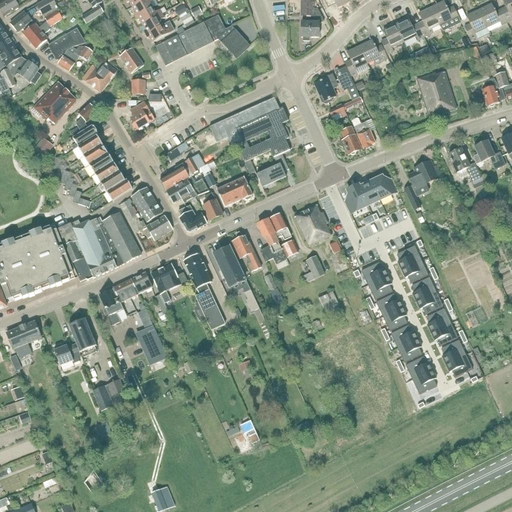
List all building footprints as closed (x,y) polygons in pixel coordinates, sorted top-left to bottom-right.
[(5,0),(3,1),(0,3),(0,12),(4,18),(11,13),(11,14),(15,11),(17,10),(18,9),(19,8),(12,0),(5,0)] [(51,0),(47,0),(37,6),(43,18),(57,10),(51,0)] [(101,4),(98,0),(85,0),(92,10),(92,9),(93,11),(82,18),(86,25),(103,14),(98,6),(101,4)] [(126,0),(125,1),(127,4),(129,3),(132,9),(146,0),(126,0)] [(135,19),(152,9),(149,4),(154,1),(153,0),(146,0),(132,9),(135,14),(133,15),(135,19)] [(306,18),(320,19),(316,10),(312,10),(312,2),(310,3),(309,0),(300,0),(300,17),(306,17),(306,18)] [(337,9),(350,3),(347,0),(325,0),(327,4),(333,1),(337,9)] [(510,19),(511,17),(511,0),(503,0),(502,1),(506,9),(500,12),(507,25),(511,22),(510,19)] [(443,3),(431,9),(439,27),(439,26),(442,32),(460,24),(452,9),(447,11),(443,3)] [(184,6),(174,12),(178,17),(187,12),(184,6)] [(500,12),(495,14),(491,6),(478,12),(486,30),(498,24),(500,28),(507,25),(500,12)] [(17,33),(31,22),(29,20),(31,19),(30,17),(37,13),(34,8),(24,14),(10,25),(17,33)] [(191,12),(194,17),(201,13),(198,8),(191,12)] [(142,26),(162,15),(160,11),(155,14),(152,9),(135,19),(137,22),(139,20),(142,26)] [(439,27),(431,9),(418,15),(422,23),(416,26),(423,39),(433,34),(431,30),(439,27)] [(49,29),(50,28),(62,20),(56,12),(44,19),(46,23),(38,30),(35,26),(23,36),(35,50),(47,40),(43,36),(50,31),(50,30),(49,29)] [(166,13),(162,15),(165,19),(165,20),(171,17),(168,12),(166,13)] [(184,26),(193,21),(188,12),(186,13),(187,15),(180,19),(184,26)] [(474,36),(486,30),(478,12),(466,18),(470,26),(464,29),(470,42),(476,40),(474,36)] [(146,36),(162,26),(159,22),(165,19),(162,15),(142,26),(146,32),(144,33),(146,36)] [(193,21),(184,26),(182,27),(182,28),(177,30),(177,33),(176,33),(178,36),(176,37),(177,38),(163,44),(162,44),(154,47),(155,49),(156,51),(164,67),(167,65),(171,63),(172,64),(172,63),(186,56),(186,57),(194,53),(193,53),(217,41),(220,44),(221,43),(234,56),(233,57),(233,58),(246,46),(249,48),(231,28),(225,31),(224,30),(223,30),(217,17),(203,24),(203,25),(185,34),(183,30),(195,23),(193,21)] [(322,23),(320,19),(306,18),(306,24),(300,24),(300,39),(317,39),(318,25),(322,23)] [(423,39),(416,26),(411,28),(407,20),(394,27),(403,44),(415,38),(417,42),(423,39)] [(153,44),(173,33),(175,32),(170,22),(162,26),(146,36),(147,39),(149,38),(153,44)] [(0,94),(1,94),(7,96),(11,95),(9,89),(3,79),(1,80),(0,78),(0,71),(7,66),(20,58),(0,26),(0,94)] [(391,49),(403,44),(394,27),(382,32),(386,40),(381,43),(387,56),(393,53),(391,49)] [(73,49),(86,45),(77,30),(66,36),(49,46),(59,63),(67,53),(70,55),(76,51),(73,49)] [(366,65),(367,65),(379,59),(381,63),(387,60),(380,47),(375,50),(371,42),(358,48),(366,65)] [(482,56),(490,53),(487,47),(479,50),(482,56)] [(354,71),(366,65),(358,48),(346,54),(350,62),(344,65),(350,77),(356,75),(354,71)] [(58,65),(69,73),(80,58),(85,63),(92,54),(86,49),(78,49),(76,52),(76,51),(70,55),(67,53),(59,63),(58,65)] [(466,53),(469,60),(474,72),(483,68),(475,49),(466,53)] [(132,75),(133,75),(144,66),(132,50),(120,59),(132,75)] [(0,71),(0,78),(1,80),(3,79),(9,89),(16,86),(14,79),(16,76),(29,84),(30,83),(35,86),(41,77),(37,74),(38,71),(26,62),(20,58),(7,66),(0,71)] [(116,73),(105,64),(101,60),(95,63),(92,67),(91,67),(81,80),(100,94),(116,73)] [(488,80),(484,69),(463,77),(467,88),(488,80)] [(497,76),(495,76),(496,78),(499,90),(503,88),(504,91),(507,103),(511,101),(511,85),(509,86),(505,73),(497,76)] [(416,81),(422,99),(428,120),(455,111),(444,75),(436,77),(435,75),(416,81)] [(334,98),(329,86),(334,83),(331,76),(325,79),(326,80),(313,86),(316,94),(319,93),(320,97),(318,98),(320,104),(324,106),(330,103),(329,100),(334,98)] [(345,78),(344,78),(338,81),(343,92),(347,91),(350,89),(345,78)] [(495,85),(493,81),(488,82),(490,89),(481,92),(487,108),(499,104),(498,103),(504,101),(500,90),(497,91),(495,85)] [(146,97),(146,83),(132,82),(132,96),(146,97)] [(355,86),(358,92),(364,89),(362,83),(355,86)] [(49,121),(54,126),(77,102),(58,84),(34,109),(47,122),(49,121)] [(350,89),(347,91),(352,102),(360,98),(355,87),(350,89)] [(352,102),(342,107),(344,111),(362,103),(360,98),(352,102)] [(261,105),(210,128),(217,144),(228,138),(232,146),(242,141),(247,152),(241,155),(245,163),(251,161),(271,151),(275,159),(283,156),(291,152),(285,140),(289,139),(283,124),(289,122),(283,109),(282,109),(279,110),(274,99),(261,105)] [(164,103),(153,109),(158,118),(169,112),(167,109),(164,103)] [(137,131),(154,121),(144,104),(130,112),(134,118),(131,120),(133,125),(132,126),(135,131),(137,130),(137,131)] [(80,133),(87,129),(85,124),(97,113),(89,105),(78,115),(82,119),(76,125),(80,133)] [(342,107),(338,109),(329,113),(334,122),(341,119),(341,117),(346,115),(342,107)] [(352,123),(355,128),(354,129),(363,151),(372,147),(371,146),(375,144),(366,123),(361,125),(359,120),(357,119),(353,121),(352,123)] [(74,151),(78,148),(96,137),(98,136),(92,127),(73,139),(76,144),(71,147),(74,151)] [(343,148),(345,147),(349,156),(360,151),(351,129),(347,131),(346,130),(341,133),(344,141),(340,143),(340,145),(340,146),(340,147),(342,148),(343,148)] [(511,135),(501,141),(510,161),(511,160),(511,135)] [(83,157),(102,146),(96,137),(78,148),(83,157)] [(483,162),(488,160),(494,171),(505,166),(499,153),(493,156),(487,142),(474,148),(477,156),(474,157),(474,159),(477,165),(477,166),(478,167),(479,167),(480,167),(481,167),(482,167),(482,166),(483,165),(483,164),(483,163),(483,162)] [(43,148),(40,153),(45,157),(53,147),(47,143),(43,148)] [(179,147),(177,148),(181,155),(190,150),(185,143),(179,147)] [(89,166),(108,155),(102,146),(83,157),(89,166)] [(181,155),(177,148),(167,155),(172,162),(182,156),(181,155)] [(461,151),(448,157),(456,175),(458,177),(458,178),(459,178),(459,179),(460,179),(461,179),(462,179),(468,176),(472,183),(477,194),(478,194),(479,196),(487,192),(481,179),(475,166),(474,165),(469,167),(461,151)] [(95,175),(113,164),(108,155),(89,166),(95,175)] [(283,156),(275,159),(278,166),(257,176),(263,189),(287,178),(285,173),(290,171),(283,156)] [(200,170),(205,167),(200,157),(194,160),(193,158),(185,163),(188,167),(183,170),(182,168),(168,176),(159,181),(165,192),(188,178),(189,178),(189,179),(193,177),(193,175),(199,172),(200,171),(199,170),(200,170)] [(60,165),(61,161),(55,159),(52,170),(57,172),(60,165)] [(251,161),(245,163),(251,175),(256,173),(251,161)] [(440,172),(436,174),(431,162),(413,171),(414,173),(408,176),(410,181),(413,186),(404,190),(414,212),(421,209),(416,198),(417,197),(417,198),(430,193),(426,186),(443,178),(440,172)] [(101,185),(119,173),(113,164),(95,175),(101,185)] [(61,179),(64,171),(65,166),(60,165),(57,172),(56,177),(61,179)] [(207,166),(205,167),(200,170),(203,176),(208,184),(210,189),(216,186),(209,173),(211,172),(210,171),(208,167),(207,167),(207,166)] [(65,185),(68,179),(70,173),(64,171),(61,179),(60,184),(65,185)] [(106,194),(107,193),(125,182),(119,173),(101,185),(106,194)] [(382,178),(371,183),(380,201),(396,194),(390,181),(385,183),(382,178)] [(72,185),(73,181),(68,179),(65,185),(64,190),(70,192),(72,185)] [(202,181),(196,185),(192,179),(186,182),(166,193),(173,205),(181,200),(183,205),(195,198),(209,193),(202,181)] [(224,209),(228,207),(244,200),(246,202),(250,200),(250,197),(251,196),(243,179),(216,191),(224,209)] [(112,202),(132,190),(127,181),(125,182),(107,193),(112,202)] [(360,189),(359,189),(368,207),(380,201),(371,183),(360,189)] [(95,184),(89,186),(92,193),(98,191),(95,184)] [(76,192),(78,187),(72,185),(70,192),(68,197),(74,199),(76,192)] [(351,199),(345,202),(351,215),(368,207),(359,189),(360,189),(359,187),(347,192),(351,199)] [(135,205),(150,197),(146,190),(131,199),(135,205)] [(78,205),(80,199),(82,194),(76,192),(74,199),(72,203),(78,205)] [(214,202),(210,195),(198,201),(201,208),(202,208),(209,222),(222,216),(215,201),(214,202)] [(139,212),(154,203),(150,197),(135,205),(139,212)] [(89,209),(91,203),(80,199),(78,205),(89,209)] [(141,229),(138,224),(136,219),(134,215),(133,213),(131,209),(127,202),(119,207),(134,235),(142,231),(141,229)] [(142,218),(158,209),(154,203),(139,212),(142,218)] [(190,234),(206,225),(202,217),(196,220),(189,207),(178,213),(181,218),(179,219),(187,233),(190,234)] [(321,215),(317,207),(301,214),(301,216),(295,219),(309,247),(331,237),(326,225),(327,224),(322,214),(321,215)] [(158,209),(142,218),(146,224),(162,215),(158,209)] [(124,266),(141,257),(119,215),(102,224),(100,218),(89,223),(89,222),(88,223),(93,234),(110,272),(115,270),(124,266)] [(291,239),(287,229),(280,216),(270,221),(277,234),(276,234),(279,240),(283,238),(285,242),(291,239)] [(154,243),(172,232),(164,218),(146,228),(154,243)] [(93,234),(88,223),(80,226),(78,222),(70,226),(70,225),(56,231),(57,233),(71,265),(72,265),(80,284),(86,281),(87,282),(110,272),(93,234)] [(270,243),(272,247),(261,252),(266,263),(273,260),(276,266),(287,261),(268,222),(258,226),(265,239),(268,244),(270,243)] [(0,283),(8,304),(5,297),(11,295),(14,302),(22,299),(22,300),(34,295),(49,289),(61,285),(61,284),(74,279),(54,226),(41,231),(29,235),(29,236),(14,242),(14,241),(2,245),(2,246),(0,246),(0,283)] [(141,231),(134,235),(139,243),(145,239),(141,231)] [(261,268),(246,237),(242,239),(240,235),(238,234),(236,235),(236,238),(238,241),(231,244),(239,260),(248,256),(251,263),(248,265),(252,273),(261,268)] [(292,243),(291,244),(282,248),(287,258),(297,253),(292,243)] [(334,255),(341,252),(337,243),(329,246),(334,255)] [(415,247),(397,256),(400,262),(398,263),(401,271),(421,262),(415,247)] [(229,249),(213,257),(229,289),(234,287),(244,282),(229,249)] [(184,263),(196,290),(206,286),(212,283),(199,256),(191,260),(190,258),(184,261),(184,263)] [(333,256),(327,261),(332,267),(338,262),(333,256)] [(306,284),(324,275),(316,257),(306,262),(312,273),(302,278),(306,284)] [(421,262),(401,271),(405,279),(408,278),(411,284),(428,276),(421,262)] [(379,264),(361,272),(368,287),(388,277),(384,269),(382,271),(379,264)] [(171,267),(151,276),(160,296),(164,305),(171,302),(166,292),(180,286),(177,279),(171,267)] [(145,275),(131,281),(139,296),(152,290),(145,275)] [(276,306),(283,303),(270,276),(264,278),(271,293),(270,294),(276,306)] [(388,277),(368,287),(375,301),(392,293),(389,287),(392,285),(388,277)] [(429,279),(412,287),(415,294),(412,295),(416,303),(436,293),(429,279)] [(136,293),(130,281),(113,289),(118,300),(120,298),(122,303),(135,297),(134,294),(136,293)] [(206,286),(196,290),(199,296),(195,297),(212,332),(225,325),(206,286)] [(116,301),(111,292),(107,294),(105,293),(100,295),(100,297),(99,298),(105,311),(103,312),(105,316),(107,315),(108,318),(106,319),(111,328),(121,323),(117,314),(123,311),(118,300),(116,301)] [(247,293),(245,294),(247,300),(245,301),(251,313),(253,312),(259,326),(265,340),(271,338),(265,323),(259,310),(250,292),(247,293)] [(333,293),(319,300),(327,317),(341,310),(333,293)] [(436,293),(416,303),(420,311),(422,309),(425,316),(443,308),(436,293)] [(154,299),(161,314),(162,314),(164,316),(165,315),(169,314),(164,305),(160,296),(154,299)] [(394,296),(376,304),(383,318),(403,309),(399,301),(397,302),(394,296)] [(403,309),(383,318),(390,333),(407,325),(404,318),(407,317),(403,309)] [(444,310),(427,318),(430,325),(427,326),(431,334),(451,325),(444,310)] [(131,330),(146,328),(144,312),(129,314),(131,330)] [(168,321),(165,315),(164,316),(162,314),(161,314),(158,315),(163,324),(168,321)] [(79,355),(80,354),(96,348),(84,320),(68,327),(75,345),(79,355)] [(321,327),(319,322),(317,322),(312,324),(315,330),(321,327)] [(33,354),(29,344),(40,340),(33,323),(6,334),(13,351),(15,350),(17,356),(22,354),(24,358),(33,354)] [(451,325),(431,334),(435,342),(437,341),(440,347),(458,339),(451,325)] [(408,327),(391,335),(398,350),(418,340),(414,332),(411,334),(408,327)] [(167,359),(166,356),(154,328),(140,334),(144,344),(153,365),(167,359)] [(418,340),(398,350),(404,364),(422,356),(419,349),(421,348),(418,340)] [(459,342),(441,350),(444,356),(442,358),(446,366),(466,356),(459,342)] [(388,344),(383,346),(390,361),(395,359),(388,344)] [(81,358),(80,354),(79,355),(75,345),(67,348),(67,347),(53,352),(60,369),(73,363),(74,365),(80,362),(78,359),(81,358)] [(466,356),(446,366),(449,373),(452,372),(455,379),(472,371),(466,356)] [(423,358),(406,367),(412,381),(432,372),(429,364),(426,365),(423,358)] [(190,362),(184,365),(188,375),(194,372),(190,362)] [(238,365),(241,373),(251,369),(248,362),(238,365)] [(432,372),(412,381),(419,396),(437,387),(434,381),(436,380),(432,372)] [(105,387),(92,392),(101,414),(114,408),(113,407),(116,407),(117,410),(130,405),(128,401),(120,381),(119,382),(105,387)] [(135,393),(131,385),(126,387),(130,395),(135,393)] [(13,400),(19,397),(14,387),(8,390),(13,400)] [(29,415),(20,418),(23,427),(32,424),(29,415)] [(250,422),(241,426),(244,434),(247,433),(253,444),(259,441),(254,430),(250,422)] [(111,435),(107,423),(96,427),(101,439),(111,435)] [(41,454),(45,463),(50,460),(47,452),(41,454)] [(54,479),(56,484),(60,493),(66,491),(60,477),(54,479)] [(45,489),(56,484),(54,479),(43,484),(45,489)] [(164,511),(174,508),(167,490),(152,496),(157,511),(164,511)] [(8,502),(7,499),(0,501),(0,509),(8,506),(10,505),(8,502)]
